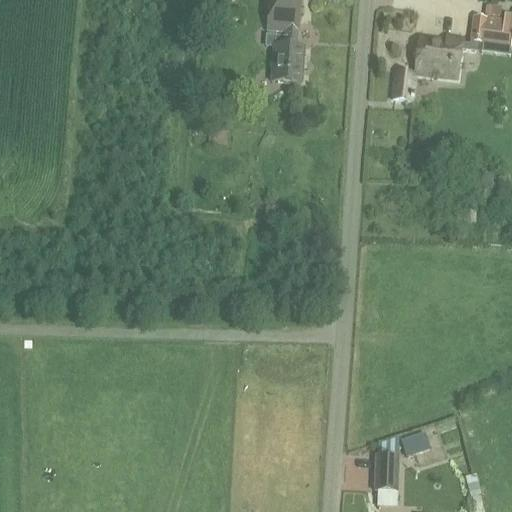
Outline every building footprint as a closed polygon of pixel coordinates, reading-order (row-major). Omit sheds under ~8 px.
[(270,0),(268,32),(286,34),(285,39),(275,38),(275,48),(272,84),(301,86),(304,50),(296,49),(297,36),(298,36),(300,0),(270,0)] [(225,10),(225,23),(243,23),(243,10),(225,10)] [(504,23),(473,19),(470,43),(471,43),(476,44),(477,40),(483,41),(483,39),(511,42),(511,49),(511,17),(505,17),(504,23)] [(446,39),(445,42),(420,38),(414,76),(457,81),(461,52),(475,54),(476,44),(471,43),(470,51),(461,50),(463,41),(446,39)] [(395,74),(392,102),(412,104),(415,76),(414,76),(395,74)] [(227,147),(227,134),(209,133),(208,147),(227,147)] [(277,208),(266,207),(265,218),(276,219),(277,208)] [(476,225),(476,213),(463,213),(463,224),(476,225)] [(398,442),(404,459),(429,451),(423,434),(398,442)] [(374,492),(397,494),(398,459),(375,458),(374,492)] [(463,511),(461,465),(440,466),(442,511),(463,511)] [(470,499),(480,496),(475,477),(472,478),(465,480),(470,499)]
